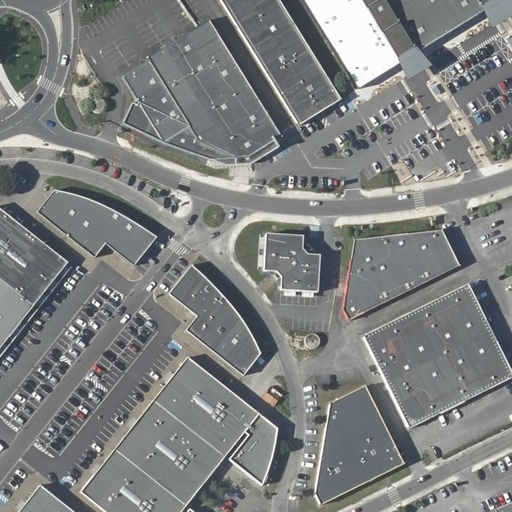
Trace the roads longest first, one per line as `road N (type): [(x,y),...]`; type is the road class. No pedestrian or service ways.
road 1 (unclassified): [(511,177),(387,204),(276,206),(203,189),(64,135),(34,109)]
road 2 (unclassified): [(511,439),(364,511)]
